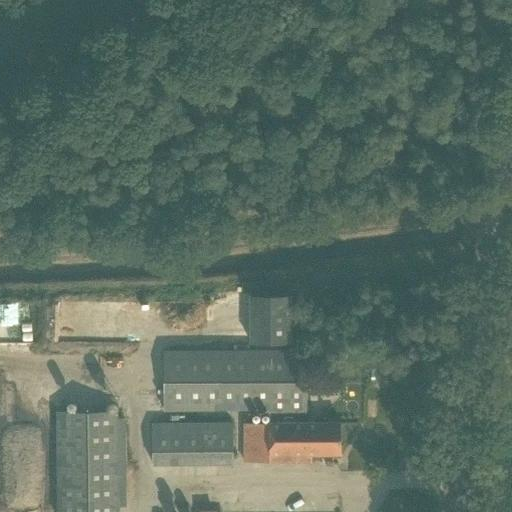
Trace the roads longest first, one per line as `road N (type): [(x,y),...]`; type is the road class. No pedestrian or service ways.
road 1 (track): [(488,211),(0,256)]
road 2 (unclassified): [(438,511),(446,411),(511,117)]
road 3 (track): [(189,0),(0,164)]
